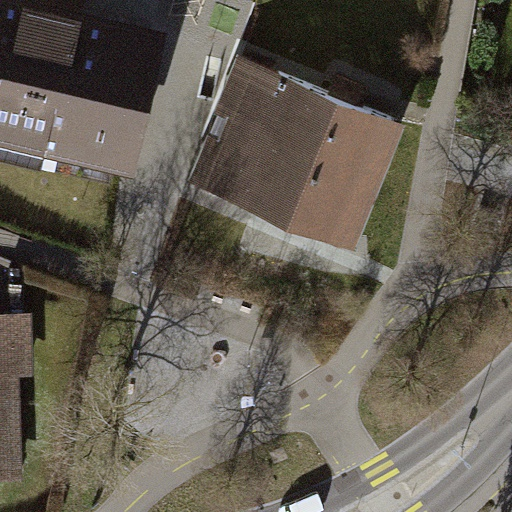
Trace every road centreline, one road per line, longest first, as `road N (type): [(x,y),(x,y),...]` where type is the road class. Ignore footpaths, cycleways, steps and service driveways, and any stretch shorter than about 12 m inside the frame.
road 1 (secondary): [(511,377),(369,476),(291,511)]
road 2 (secondary): [(425,511),(494,450),(511,421)]
